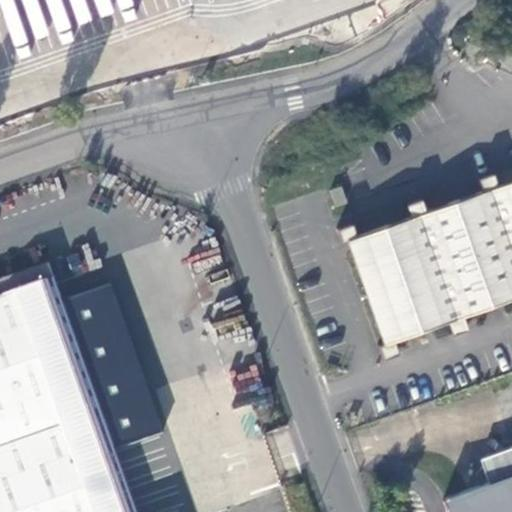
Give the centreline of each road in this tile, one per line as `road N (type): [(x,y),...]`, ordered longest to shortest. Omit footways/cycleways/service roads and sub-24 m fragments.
road 1 (residential): [(204,103),(343,511)]
road 2 (unknown): [(0,88),(112,47),(303,0)]
road 3 (residential): [(204,103),(298,90),(409,41),(458,0)]
road 4 (residential): [(0,164),(204,103)]
